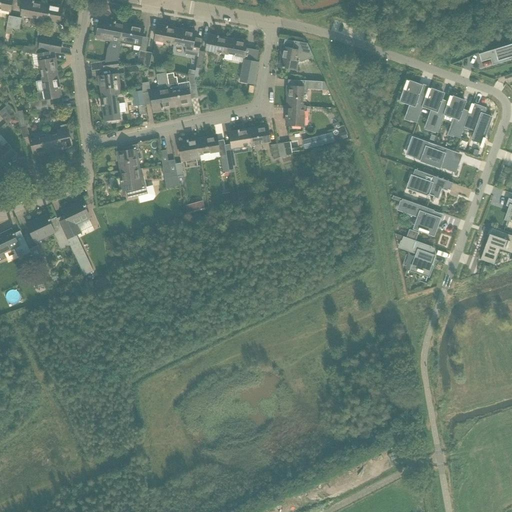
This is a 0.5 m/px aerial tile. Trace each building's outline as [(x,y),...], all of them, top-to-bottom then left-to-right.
[(0,0),(0,9),(10,11),(12,0),(0,0)] [(40,19),(43,4),(34,2),(34,1),(33,1),(32,2),(24,1),(21,15),(30,17),(29,24),(39,26),(40,19)] [(59,22),(62,7),(54,5),(54,6),(43,4),(40,19),(59,22)] [(7,28),(13,29),(15,17),(9,16),(7,28)] [(15,17),(13,29),(19,30),(21,18),(15,17)] [(103,36),(122,39),(125,25),(116,23),(116,22),(114,21),(114,23),(106,21),(106,23),(99,22),(99,26),(97,26),(95,38),(103,39),(103,36)] [(125,25),(122,39),(121,43),(140,46),(143,27),(136,26),(136,27),(125,25)] [(155,41),(174,44),(177,29),(168,28),(168,26),(166,26),(166,27),(158,26),(155,41)] [(199,51),(200,43),(194,42),(195,32),(188,30),(188,31),(177,29),(174,44),(186,47),(185,54),(195,56),(194,60),(197,61),(198,56),(199,51)] [(66,30),(64,40),(72,41),(74,31),(66,30)] [(209,36),(206,50),(225,54),(228,39),(219,37),(219,36),(217,36),(217,37),(209,36)] [(41,38),(39,49),(48,50),(60,52),(61,42),(41,38)] [(225,54),(224,59),(231,61),(232,55),(244,57),(246,42),(239,40),(239,41),(228,39),(225,54)] [(282,67),(282,68),(284,69),(284,68),(296,70),(297,61),(301,62),(309,59),(313,57),(307,44),(294,41),(292,50),(282,48),(281,55),(282,56),(279,67),(282,67)] [(511,44),(479,54),(481,62),(492,58),(493,60),(494,64),(507,60),(507,59),(511,57),(511,44)] [(40,67),(43,81),(57,78),(55,67),(56,67),(55,59),(50,60),(48,50),(39,49),(24,46),(23,52),(32,54),(34,66),(40,67)] [(137,64),(143,65),(146,52),(140,51),(137,64)] [(200,79),(205,52),(199,51),(198,56),(197,61),(195,71),(195,76),(195,78),(200,79)] [(146,52),(143,65),(150,67),(152,53),(146,52)] [(118,60),(102,62),(103,69),(119,67),(118,60)] [(258,65),(244,62),(240,84),(254,86),(258,65)] [(123,67),(124,73),(139,71),(138,65),(123,67)] [(159,88),(150,89),(150,91),(152,100),(153,110),(154,113),(162,111),(162,110),(163,110),(163,109),(172,107),(168,84),(168,85),(166,74),(165,69),(155,66),(157,72),(156,72),(158,83),(159,88)] [(173,73),(166,74),(168,85),(168,84),(172,107),(183,105),(184,106),(191,105),(189,95),(188,88),(179,90),(177,83),(176,77),(174,77),(173,73)] [(188,74),(190,89),(197,88),(195,78),(195,76),(188,74)] [(114,75),(98,77),(99,85),(100,85),(102,96),(117,94),(121,93),(119,75),(114,75)] [(36,108),(36,109),(48,106),(51,105),(50,99),(61,97),(59,89),(60,88),(60,87),(59,87),(57,78),(43,81),(45,91),(38,92),(39,101),(30,103),(31,109),(36,108)] [(288,95),(287,106),(302,107),(303,93),(308,93),(308,89),(321,90),(322,82),(303,81),(302,88),(287,87),(287,95),(288,95)] [(406,81),(400,97),(401,98),(412,102),(407,117),(406,119),(410,121),(417,123),(423,105),(422,105),(426,96),(419,93),(421,86),(406,81)] [(426,96),(422,105),(423,105),(432,109),(427,122),(428,122),(425,128),(428,129),(428,130),(437,133),(445,113),(444,113),(448,102),(441,99),(443,94),(428,88),(426,96)] [(142,91),(136,92),(138,103),(144,102),(142,92),(142,91)] [(117,94),(102,96),(103,105),(102,105),(102,107),(103,107),(105,121),(111,120),(111,124),(119,123),(120,121),(119,113),(117,95),(117,94)] [(448,102),(444,113),(445,113),(454,116),(456,117),(451,131),(450,135),(454,136),(460,139),(466,121),(465,121),(469,111),(462,109),(465,101),(450,96),(448,102)] [(469,111),(465,121),(466,121),(469,122),(476,124),(476,125),(477,125),(477,127),(474,135),(472,140),(481,143),(480,147),(482,148),(485,139),(484,138),(488,129),(490,121),(492,117),(484,114),(486,109),(471,104),(469,111)] [(0,112),(0,116),(6,123),(16,115),(8,105),(0,112)] [(304,107),(302,107),(287,106),(287,115),(285,115),(285,117),(286,117),(286,125),(296,125),(303,126),(304,107)] [(16,113),(23,138),(30,136),(22,111),(16,113)] [(52,134),(49,134),(53,151),(61,149),(62,150),(63,150),(63,149),(71,147),(70,140),(74,139),(72,133),(71,134),(69,129),(71,128),(70,124),(60,126),(61,130),(58,131),(58,133),(56,133),(56,134),(52,135),(52,134)] [(260,128),(248,130),(251,144),(251,146),(259,144),(259,143),(270,141),(269,135),(267,126),(259,127),(260,128)] [(251,144),(248,130),(239,131),(239,130),(238,130),(238,131),(230,133),(231,142),(231,144),(232,147),(233,147),(251,144)] [(53,151),(49,134),(48,133),(33,137),(34,138),(30,139),(34,156),(42,154),(53,151)] [(302,141),(305,149),(334,142),(332,133),(302,141)] [(209,138),(197,140),(200,154),(219,151),(218,145),(216,135),(208,137),(209,138)] [(409,157),(422,161),(424,156),(441,162),(439,167),(456,173),(459,164),(450,161),(453,151),(436,145),(435,149),(427,146),(429,143),(412,136),(409,144),(413,145),(409,157)] [(200,154),(197,140),(188,141),(188,140),(187,140),(187,141),(179,143),(180,153),(181,158),(200,154)] [(290,142),(277,144),(279,158),(292,155),(291,153),(290,142)] [(0,167),(11,158),(15,154),(7,144),(2,148),(0,145),(0,167)] [(137,160),(136,152),(139,152),(138,145),(138,144),(122,147),(123,148),(123,152),(117,153),(118,160),(119,160),(120,172),(139,169),(137,160)] [(231,144),(225,145),(226,155),(228,167),(229,172),(234,171),(233,166),(236,165),(234,154),(233,147),(232,147),(231,144)] [(277,144),(271,145),(273,155),(273,160),(279,158),(277,144)] [(228,167),(226,155),(220,156),(223,173),(229,172),(228,167)] [(17,161),(19,173),(32,170),(30,158),(17,161)] [(177,176),(175,165),(174,160),(168,161),(170,173),(164,174),(166,188),(170,187),(171,188),(178,185),(177,176)] [(164,174),(170,173),(168,161),(162,162),(164,174)] [(183,175),(181,164),(175,165),(177,176),(183,175)] [(139,169),(120,172),(122,181),(120,181),(121,182),(122,182),(123,190),(129,190),(130,198),(128,198),(128,199),(148,194),(145,185),(141,169),(139,169)] [(292,177),(286,179),(288,185),(294,183),(292,177)] [(409,186),(406,193),(444,207),(450,189),(421,178),(418,185),(420,186),(419,190),(409,186)] [(230,193),(222,195),(224,203),(231,201),(230,193)] [(401,202),(399,209),(403,211),(419,217),(418,219),(419,219),(415,228),(419,229),(418,230),(428,234),(428,233),(434,235),(436,229),(439,220),(432,217),(434,210),(402,199),(401,202)] [(68,224),(61,228),(67,240),(70,246),(84,276),(93,271),(93,270),(92,270),(76,236),(82,233),(78,224),(90,218),(85,207),(86,206),(86,205),(84,206),(82,201),(73,205),(73,206),(69,208),(68,208),(62,211),(66,219),(68,224)] [(203,201),(187,205),(189,214),(205,210),(203,201)] [(33,222),(27,225),(31,234),(35,242),(41,239),(46,236),(53,233),(61,250),(70,246),(67,240),(61,228),(59,223),(57,219),(57,218),(51,220),(50,219),(48,220),(46,215),(37,220),(38,220),(33,222)] [(511,234),(490,227),(479,257),(491,261),(498,242),(511,247),(511,234)] [(14,236),(16,235),(15,233),(13,234),(11,230),(1,234),(1,235),(0,235),(0,261),(7,258),(4,254),(15,249),(16,251),(14,252),(18,261),(27,257),(22,248),(20,249),(14,236)] [(402,241),(399,247),(405,249),(419,254),(413,269),(417,270),(417,271),(422,273),(423,272),(428,274),(430,270),(432,265),(435,255),(429,253),(432,247),(403,237),(401,241),(402,241)] [(35,247),(30,250),(34,259),(39,270),(42,275),(47,272),(45,267),(40,256),(35,247)]
